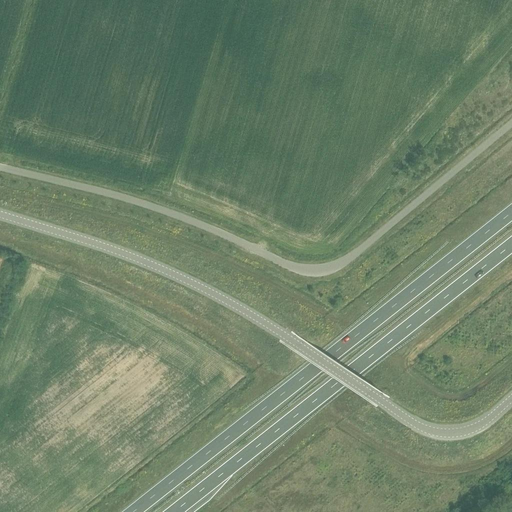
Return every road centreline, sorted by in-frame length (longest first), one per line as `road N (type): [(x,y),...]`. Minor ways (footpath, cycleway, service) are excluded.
road 1 (unclassified): [(511,122),(345,261),(312,272),(158,209),(0,169)]
road 2 (trunk): [(511,213),(132,511)]
road 3 (trunk): [(173,511),(511,245)]
road 4 (tertiary): [(0,213),(175,272),(382,400)]
road 5 (tertiary): [(511,397),(457,432),(426,428),(382,400)]
